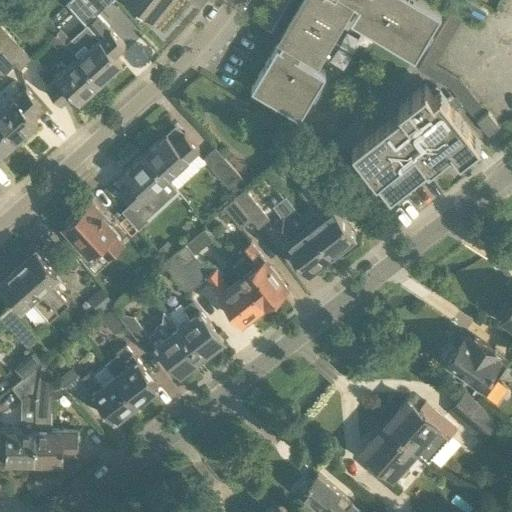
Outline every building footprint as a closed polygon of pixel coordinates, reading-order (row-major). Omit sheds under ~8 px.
[(89,0),(99,11),(111,0),(89,0)] [(130,0),(154,19),(169,0),(130,0)] [(303,0),(282,37),(284,39),(280,46),(277,45),(252,88),(300,117),(326,73),(299,58),(304,50),(317,58),(351,1),(359,6),(351,20),(416,58),(442,14),(417,0),(303,0)] [(434,65),(462,18),(451,11),(416,69),(451,91),(458,99),(459,99),(472,115),(482,107),(459,79),(434,65)] [(0,48),(14,64),(19,69),(31,58),(0,24),(0,48)] [(78,58),(100,83),(122,63),(118,59),(129,50),(110,29),(78,58)] [(64,43),(55,32),(47,39),(57,50),(64,43)] [(14,64),(0,48),(0,71),(4,75),(14,64)] [(79,102),(100,83),(78,58),(46,86),(64,107),(75,98),(79,102)] [(366,165),(390,196),(452,147),(460,156),(480,140),(460,116),(439,90),(433,94),(425,84),(406,99),(398,106),(400,108),(352,147),(366,165)] [(0,111),(0,124),(15,142),(38,122),(34,118),(40,113),(36,109),(41,105),(26,88),(0,111)] [(488,136),(499,127),(488,113),(477,122),(488,136)] [(0,155),(15,142),(0,124),(0,155)] [(145,153),(168,178),(200,150),(184,132),(174,142),(166,133),(145,153)] [(235,195),(248,184),(214,147),(202,159),(235,195)] [(130,185),(122,192),(131,203),(122,211),(134,225),(139,230),(149,221),(147,218),(178,190),(168,178),(145,153),(121,174),(130,185)] [(320,215),(308,224),(331,254),(332,252),(336,252),(342,248),(343,244),(354,235),(325,197),(328,194),(315,179),(301,190),(320,215)] [(233,197),(234,198),(251,220),(257,228),(269,219),(245,189),(233,197)] [(251,220),(234,198),(223,207),(240,228),(251,220)] [(64,222),(62,223),(88,254),(94,248),(103,258),(121,242),(112,232),(113,229),(104,219),(105,218),(91,202),(79,213),(77,211),(64,222)] [(331,254),(308,224),(297,211),(285,220),(283,217),(271,226),(307,272),(318,263),(322,263),(328,259),(328,255),(331,254)] [(131,237),(139,230),(134,225),(127,232),(131,237)] [(168,241),(157,250),(165,258),(175,249),(168,241)] [(234,264),(242,275),(266,306),(278,297),(277,295),(287,288),(251,241),(241,248),(246,255),(234,264)] [(266,306),(242,275),(229,284),(217,268),(216,268),(198,259),(185,242),(171,255),(195,285),(206,277),(241,322),(251,315),(253,317),(266,306)] [(50,284),(61,275),(36,248),(35,248),(32,245),(14,261),(58,313),(68,304),(50,284)] [(73,270),(81,263),(71,251),(63,257),(73,270)] [(186,293),(195,285),(171,255),(162,262),(186,293)] [(0,285),(8,295),(21,310),(31,301),(49,321),(58,313),(14,261),(0,273),(0,285)] [(102,288),(89,299),(101,313),(114,302),(102,288)] [(511,301),(511,304),(508,302),(501,313),(503,315),(502,317),(511,324),(511,301)] [(167,313),(172,319),(201,357),(223,340),(194,302),(185,308),(181,303),(167,313)] [(9,305),(0,313),(0,318),(26,346),(37,337),(9,305)] [(119,317),(147,352),(157,345),(179,374),(201,357),(172,319),(159,329),(150,336),(134,315),(124,313),(119,317)] [(114,335),(124,326),(116,316),(105,324),(114,335)] [(493,354),(495,351),(474,336),(472,339),(461,331),(442,358),(488,390),(507,364),(493,354)] [(107,366),(114,376),(135,404),(138,402),(143,402),(147,399),(148,394),(159,386),(126,345),(115,353),(118,357),(107,366)] [(22,378),(41,363),(32,353),(14,370),(22,378)] [(11,387),(21,398),(25,395),(37,395),(41,363),(22,378),(11,387)] [(51,396),(62,387),(41,363),(37,395),(37,397),(36,410),(35,429),(34,453),(34,463),(63,463),(63,452),(78,452),(78,430),(51,430),(51,396)] [(57,378),(78,403),(91,392),(114,421),(124,413),(128,413),(133,409),(134,405),(135,404),(114,376),(102,386),(91,372),(82,379),(72,367),(57,378)] [(485,411),(465,393),(447,412),(468,431),(485,411)] [(37,397),(37,395),(25,395),(21,398),(21,409),(36,410),(37,397)] [(457,430),(444,419),(425,402),(419,409),(408,399),(394,414),(392,412),(384,421),(416,450),(428,461),(457,430)] [(386,483),(416,450),(384,421),(373,434),(375,436),(362,450),(372,459),(366,466),(386,483)] [(34,453),(35,429),(21,429),(0,428),(0,450),(6,451),(5,462),(34,463),(34,453)] [(306,511),(323,511),(335,500),(346,510),(351,503),(317,472),(308,482),(304,481),(300,486),(301,490),(299,492),(308,501),(301,508),(306,511)]
